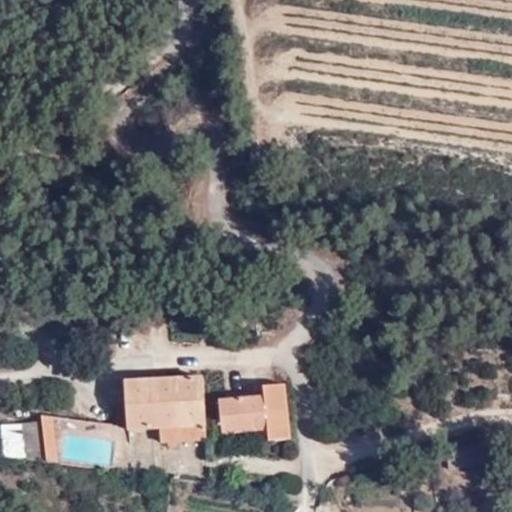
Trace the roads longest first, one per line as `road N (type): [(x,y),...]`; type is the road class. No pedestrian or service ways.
road 1 (unclassified): [(0,290),(138,265),(256,255),(313,261),(333,279),(331,296),(294,350),(106,376)]
road 2 (unclassified): [(196,0),(193,25),(173,52),(0,182)]
road 3 (unknown): [(294,350),(308,452),(303,511)]
